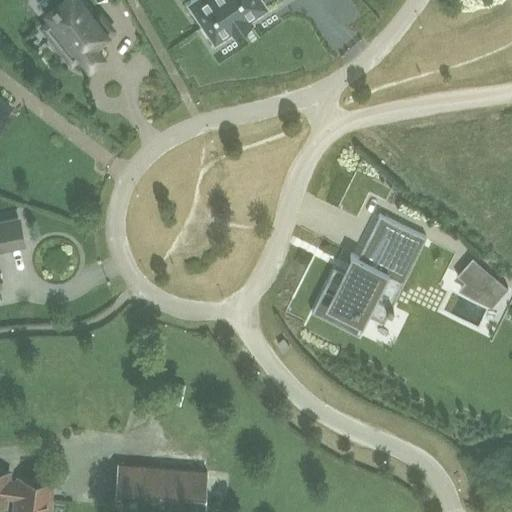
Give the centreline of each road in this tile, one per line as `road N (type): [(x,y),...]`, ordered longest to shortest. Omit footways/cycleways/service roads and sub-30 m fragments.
road 1 (residential): [(228,308),(190,308),(136,285),(116,223),(129,177),(164,144),(199,128),(320,94)]
road 2 (residential): [(228,308),(291,390),(346,427),(411,454),(442,484),(452,511)]
road 3 (residential): [(338,127),(301,170),(261,284),(228,308)]
road 4 (residential): [(511,92),(338,127)]
road 5 (residential): [(320,94),(381,45),(417,0)]
